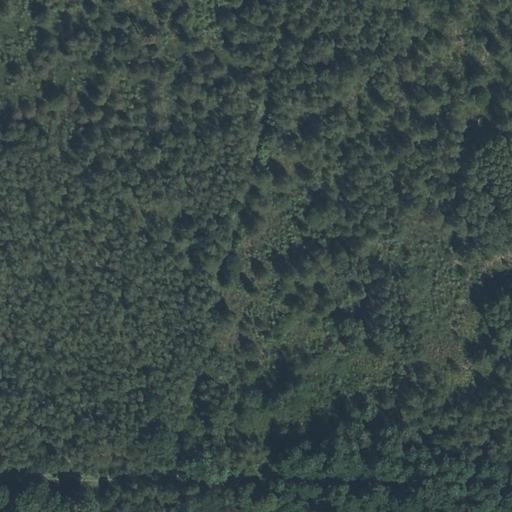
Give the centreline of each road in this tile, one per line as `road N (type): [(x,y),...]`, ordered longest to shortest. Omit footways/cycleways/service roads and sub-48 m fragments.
road 1 (track): [(0,479),(511,484)]
road 2 (track): [(169,481),(255,159),(287,0)]
